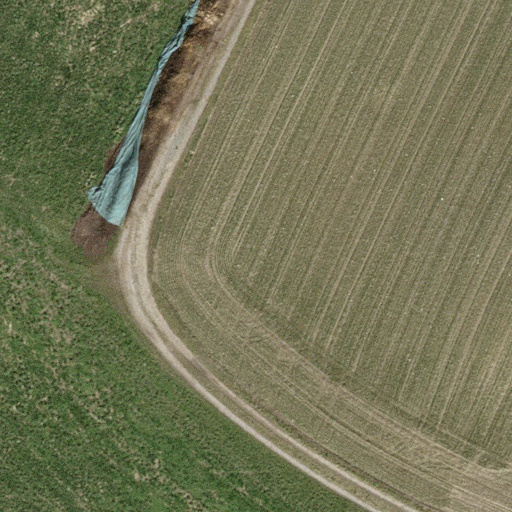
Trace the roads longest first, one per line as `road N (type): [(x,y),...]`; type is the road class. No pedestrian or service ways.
road 1 (track): [(242,0),(155,174),(142,262),(174,331),(277,422),(441,511)]
road 2 (track): [(0,178),(56,219),(142,262)]
